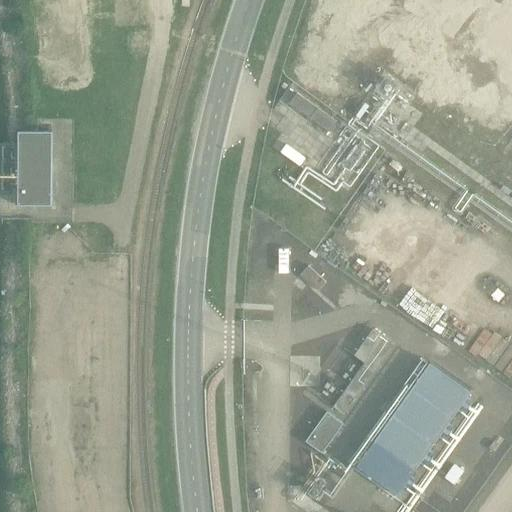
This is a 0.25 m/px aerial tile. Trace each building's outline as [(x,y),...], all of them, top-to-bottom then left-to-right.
[(295,93),(288,103),(329,132),(336,122),(295,93)] [(52,132),(37,132),(29,132),(18,132),(18,143),(17,206),(51,206),(52,132)] [(374,329),(354,356),(364,364),(334,406),(345,414),(394,344),(374,329)] [(430,363),(357,467),(398,496),(471,392),(430,363)] [(275,407),(275,387),(257,386),(257,407),(275,407)] [(328,412),(307,442),(322,454),(344,423),(328,412)] [(260,436),(274,436),(274,420),(260,420),(260,436)]
